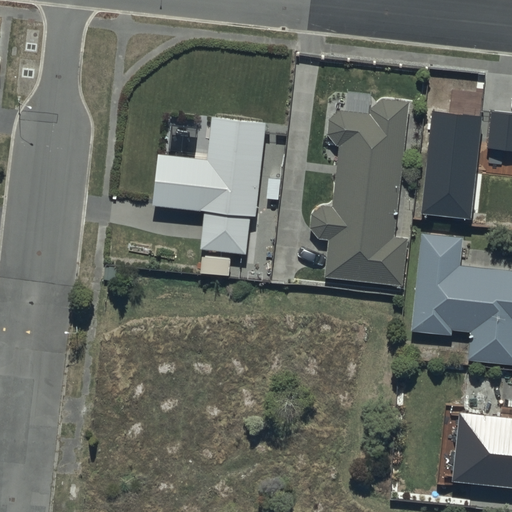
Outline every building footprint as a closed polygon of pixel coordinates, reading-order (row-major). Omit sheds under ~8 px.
[(395,229),(409,95),(383,94),(371,103),(371,107),(340,104),(331,112),(328,127),(339,141),(333,202),(322,201),(312,209),(311,220),(320,233),(330,234),(327,270),(403,278),(408,230),(395,229)] [(471,217),(482,114),(433,109),(421,211),(471,217)] [(511,113),(493,111),(489,146),(511,148),(511,113)] [(256,215),(265,123),(213,119),(209,160),(159,155),(154,207),(202,212),(199,250),(246,254),(249,214),(256,215)] [(464,233),(423,228),(412,323),(453,328),(453,323),(472,326),(468,354),(511,359),(511,263),(461,257),(464,233)] [(511,486),(511,416),(460,411),(453,480),(511,486)]
